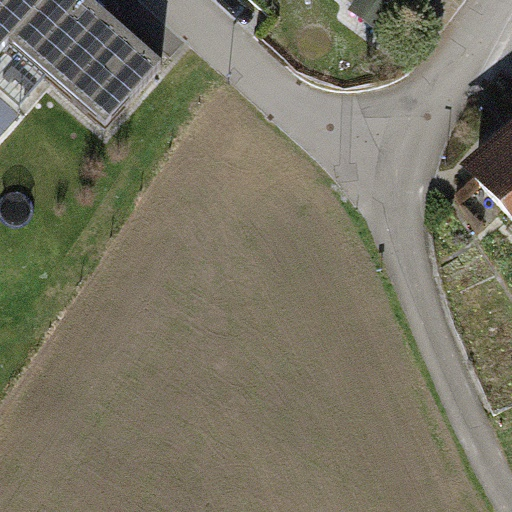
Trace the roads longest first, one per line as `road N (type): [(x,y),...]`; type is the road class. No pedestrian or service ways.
road 1 (residential): [(492,0),(444,89),(373,172),(172,0)]
road 2 (track): [(511,507),(373,172)]
